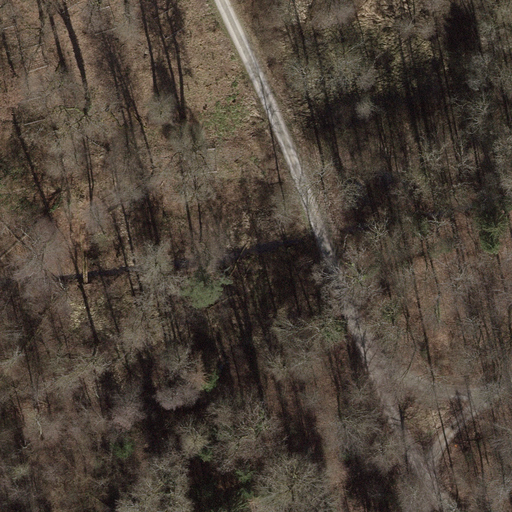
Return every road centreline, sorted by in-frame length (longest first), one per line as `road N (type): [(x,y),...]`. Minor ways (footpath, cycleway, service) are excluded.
road 1 (track): [(221,0),(409,447),(447,511)]
road 2 (track): [(236,511),(409,447)]
road 3 (track): [(383,381),(488,394),(511,375)]
